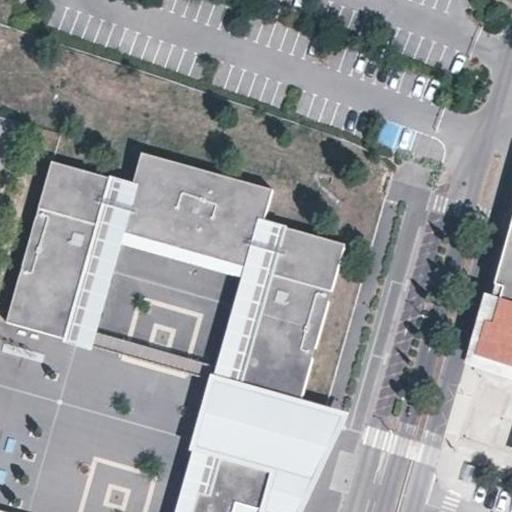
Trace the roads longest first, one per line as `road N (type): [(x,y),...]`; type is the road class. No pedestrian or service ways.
road 1 (residential): [(496,155),(468,211),(382,511)]
road 2 (residential): [(409,511),(493,218),(496,155)]
